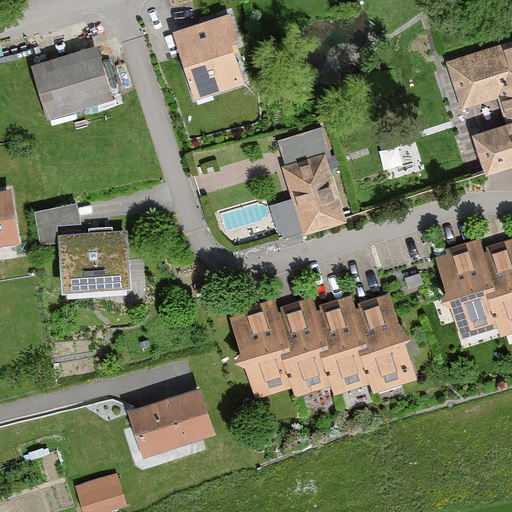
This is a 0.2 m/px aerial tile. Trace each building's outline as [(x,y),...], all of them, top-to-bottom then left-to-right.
[(232,14),(170,30),(189,103),(250,90),(232,14)] [(511,45),(445,66),(459,108),(496,97),(505,123),(467,135),(480,177),(511,167),(511,45)] [(95,49),(31,66),(44,118),(112,104),(95,49)] [(418,139),(381,142),(383,159),(419,156),(418,139)] [(325,155),(278,167),(299,238),(344,225),(325,155)] [(8,190),(0,191),(0,245),(16,244),(8,190)] [(124,232),(53,233),(59,296),(129,295),(124,232)] [(475,240),(429,258),(456,341),(491,331),(492,340),(511,333),(511,245),(508,238),(482,255),(475,240)] [(267,301),(225,318),(250,397),(288,388),(290,397),(322,388),(328,397),(364,388),(368,400),(413,385),(411,339),(384,290),(355,311),(347,297),(311,307),(305,296),(274,307),(267,301)] [(200,388),(125,411),(136,455),(211,435),(200,388)] [(116,474),(71,487),(77,511),(105,511),(124,507),(116,474)]
